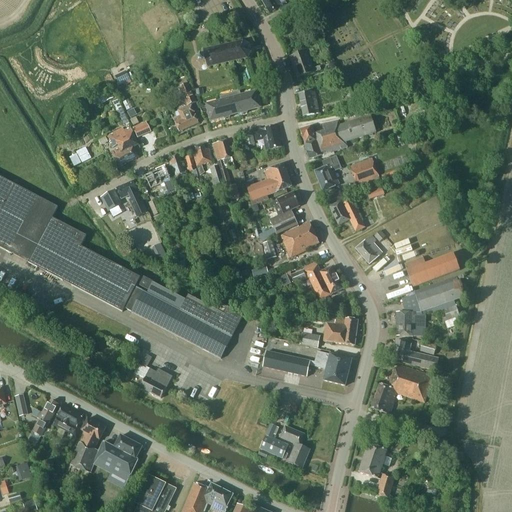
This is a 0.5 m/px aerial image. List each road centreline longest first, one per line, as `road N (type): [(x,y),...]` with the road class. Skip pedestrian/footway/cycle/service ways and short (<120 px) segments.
road 1 (unclassified): [(290,511),(0,361)]
road 2 (secondary): [(353,404),(372,335),(370,311),(311,201),(287,117)]
road 3 (residential): [(353,404),(242,381),(85,302)]
road 4 (residential): [(80,196),(191,141),(287,117)]
road 5 (secondary): [(287,117),(280,69),(245,0)]
